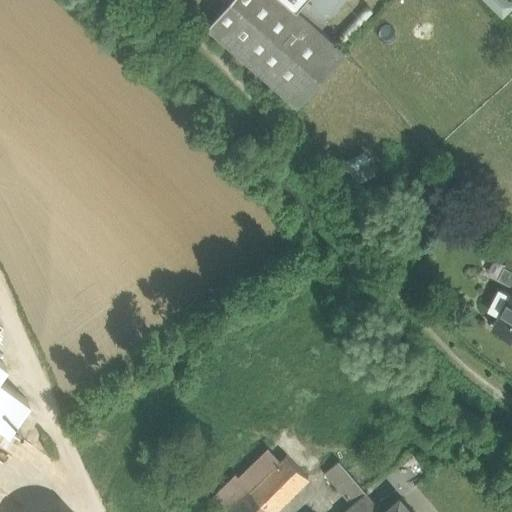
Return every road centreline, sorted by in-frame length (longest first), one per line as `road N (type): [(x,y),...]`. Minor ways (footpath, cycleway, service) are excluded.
road 1 (track): [(511,402),(448,356),(307,187),(235,80),(149,0)]
road 2 (track): [(99,511),(0,294)]
